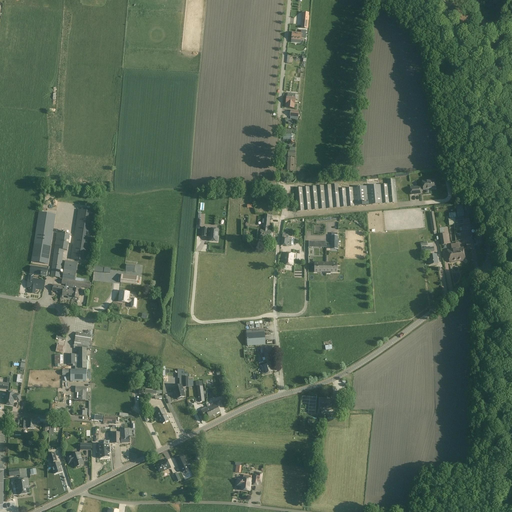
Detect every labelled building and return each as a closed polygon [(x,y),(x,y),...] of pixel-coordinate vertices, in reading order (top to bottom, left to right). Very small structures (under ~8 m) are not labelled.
[(305,37),(306,31),(301,31),(301,34),(292,33),(292,40),(301,40),(301,37),(305,37)] [(292,95),(288,95),(288,98),(287,98),(286,104),(287,104),(287,108),(294,108),(294,104),(295,104),(295,99),(292,98),(292,95)] [(295,167),(293,166),(293,159),(288,158),(287,170),(295,171),(295,167)] [(337,185),(324,186),(295,189),(297,212),(397,203),(395,180),(387,180),(387,185),(338,189),(338,188),(337,185)] [(423,190),(435,189),(434,180),(423,181),(423,190)] [(420,186),(410,187),(411,195),(421,194),(420,186)] [(410,224),(421,224),(421,208),(417,208),(417,214),(410,214),(410,224)] [(95,212),(78,210),(71,259),(88,262),(95,212)] [(31,262),(48,264),(56,214),(39,212),(31,262)] [(458,225),(470,223),(469,217),(456,219),(458,225)] [(267,228),(264,227),(264,230),(260,230),(260,233),(257,232),(257,237),(259,237),(259,239),(271,241),(272,231),(267,231),(267,228)] [(218,230),(210,229),(210,230),(208,229),(208,228),(203,228),(202,237),(207,237),(209,237),(209,241),(217,242),(218,230)] [(60,279),(63,260),(63,255),(67,256),(70,235),(57,233),(50,278),(60,279)] [(280,246),(287,247),(288,239),(281,238),(280,246)] [(463,249),(459,249),(458,243),(454,244),(457,262),(463,261),(463,260),(465,260),(463,249)] [(451,244),(452,251),(448,251),(449,262),(451,262),(451,263),(457,262),(454,244),(451,244)] [(284,254),(283,265),(293,266),(293,254),(284,254)] [(438,264),(436,255),(428,256),(430,265),(438,264)] [(75,278),(78,263),(65,261),(62,284),(73,287),(73,289),(80,290),(79,294),(80,294),(81,288),(90,289),(91,283),(87,282),(87,280),(75,278)] [(321,271),(326,271),(326,263),(315,263),(315,266),(314,266),(314,270),(315,270),(315,272),(321,272),(321,271)] [(337,263),(326,263),(326,271),(330,271),(330,272),(337,272),(337,270),(337,266),(337,263)] [(135,265),(126,264),(125,271),(134,272),(135,265)] [(48,269),(31,266),(30,274),(47,277),(48,269)] [(29,274),(28,279),(27,288),(30,288),(30,293),(35,294),(36,288),(40,288),(40,289),(43,290),(45,281),(33,279),(34,275),(29,274)] [(138,276),(121,274),(120,283),(137,285),(138,276)] [(71,298),(72,298),(72,297),(73,290),(65,289),(64,292),(63,292),(62,296),(68,297),(68,298),(71,299),(71,298)] [(72,297),(72,298),(73,299),(76,300),(76,299),(76,298),(78,299),(79,294),(80,290),(73,289),(73,290),(72,297)] [(129,293),(120,292),(119,302),(131,303),(131,307),(136,308),(137,300),(129,299),(129,293)] [(75,339),(90,342),(91,335),(76,333),(75,339)] [(247,346),(265,345),(265,333),(247,334),(247,346)] [(74,346),(89,348),(90,342),(75,339),(74,346)] [(64,347),(57,345),(56,352),(63,353),(64,347)] [(261,354),(264,354),(267,365),(262,366),(263,371),(264,370),(266,374),(273,372),(270,364),(271,364),(268,354),(272,353),(271,346),(260,347),(261,354)] [(86,349),(78,349),(79,369),(87,369),(86,349)] [(71,370),(71,373),(71,381),(87,381),(87,370),(71,370)] [(0,382),(0,389),(8,390),(9,384),(0,382)] [(185,397),(182,385),(173,388),(174,391),(175,394),(176,394),(177,399),(178,399),(178,400),(182,399),(182,398),(185,397)] [(77,393),(79,393),(79,400),(86,400),(87,388),(77,387),(77,393)] [(202,387),(197,387),(199,402),(204,402),(203,394),(205,394),(205,392),(203,392),(202,387)] [(16,401),(19,401),(20,395),(15,394),(7,393),(5,405),(13,406),(14,400),(16,400),(16,401)] [(320,400),(320,410),(331,410),(331,400),(320,400)] [(211,407),(209,407),(206,409),(206,408),(201,410),(204,417),(208,415),(209,417),(220,412),(215,403),(211,405),(211,407)] [(163,409),(155,413),(157,416),(158,416),(162,424),(169,421),(163,409)] [(39,427),(40,420),(35,420),(28,419),(27,428),(34,429),(34,427),(39,427)] [(60,427),(60,421),(50,421),(49,435),(53,435),(54,427),(60,427)] [(109,425),(99,425),(99,437),(109,438),(109,425)] [(128,429),(121,430),(121,438),(121,443),(130,443),(129,437),(128,429)] [(119,440),(120,440),(119,433),(112,433),(112,444),(111,444),(111,446),(116,446),(116,443),(119,443),(119,440)] [(78,468),(81,467),(81,466),(83,465),(81,459),(82,459),(80,453),(71,456),(67,458),(69,464),(73,462),(75,468),(77,467),(78,468)] [(54,465),(52,466),(55,474),(62,472),(59,464),(56,465),(55,462),(57,461),(54,454),(49,456),(51,463),(53,462),(54,465)] [(183,457),(177,460),(182,473),(189,470),(183,457)] [(167,460),(156,465),(160,473),(170,468),(167,460)] [(19,469),(9,470),(9,477),(20,476),(19,469)] [(252,483),(255,483),(255,485),(259,485),(259,482),(262,482),(263,474),(260,473),(260,475),(256,475),(255,481),(252,481),(252,480),(244,479),(244,480),(239,479),(238,486),(243,487),(243,490),(251,491),(252,483)] [(19,495),(29,494),(28,486),(29,486),(28,479),(16,480),(19,495)]
